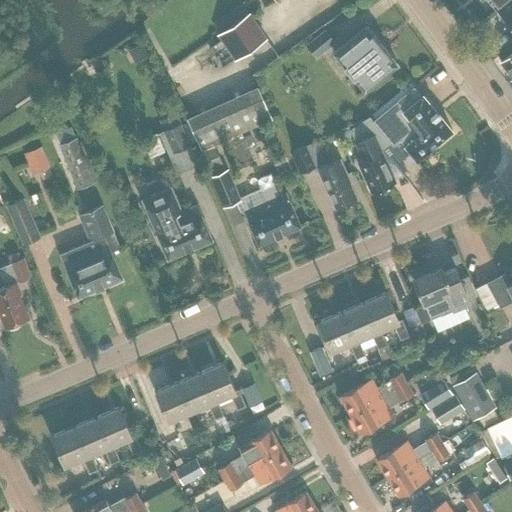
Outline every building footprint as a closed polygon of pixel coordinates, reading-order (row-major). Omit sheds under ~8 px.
[(489,0),(497,10),(508,0),(489,0)] [(511,0),(509,0),(498,10),(511,26),(511,0)] [(234,23),(216,35),(234,61),(267,39),(249,13),(240,19),(234,23)] [(333,53),(365,92),(398,65),(366,26),(333,53)] [(311,50),(319,60),(334,47),(326,37),(311,50)] [(134,48),(128,51),(134,62),(148,55),(142,43),(138,45),(134,48)] [(511,54),(501,63),(511,77),(511,54)] [(364,121),(385,149),(391,144),(393,146),(400,140),(405,146),(417,160),(452,131),(423,96),(422,96),(414,87),(373,120),(370,116),(364,121)] [(271,119),(257,88),(187,119),(201,151),(271,119)] [(159,132),(176,174),(197,165),(175,111),(157,119),(162,130),(159,132)] [(387,154),(383,156),(382,152),(385,149),(364,121),(363,121),(350,130),(356,143),(355,144),(362,161),(359,162),(372,192),(395,182),(392,174),(399,171),(387,154)] [(60,145),(78,190),(95,182),(77,138),(60,145)] [(290,152),(299,172),(314,166),(305,145),(290,152)] [(50,166),(41,146),(24,153),(32,174),(50,166)] [(340,160),(317,170),(321,179),(328,193),(330,192),(337,208),(355,200),(348,184),(350,183),(344,169),(340,160)] [(240,200),(227,169),(209,176),(222,207),(240,200)] [(212,240),(197,205),(181,212),(170,187),(142,198),(167,258),(212,240)] [(264,202),(243,211),(258,245),(300,226),(286,192),(278,196),(274,188),(261,194),(264,202)] [(7,205),(23,243),(39,236),(23,198),(7,205)] [(91,241),(60,254),(63,262),(78,297),(122,278),(111,252),(120,248),(102,205),(80,215),(91,241)] [(21,295),(16,283),(29,277),(22,259),(0,268),(0,272),(6,286),(0,288),(0,315),(5,328),(8,327),(11,329),(18,326),(19,322),(29,318),(20,295),(21,295)] [(441,316),(470,303),(460,280),(455,268),(444,273),(441,268),(413,280),(430,320),(432,320),(431,319),(440,315),(441,316)] [(511,301),(511,282),(509,285),(503,274),(486,283),(499,308),(511,301)] [(398,321),(386,292),(363,302),(376,332),(380,330),(393,324),(400,340),(408,336),(401,320),(398,321)] [(363,302),(341,311),(354,341),(358,339),(371,334),(378,349),(386,345),(380,330),(376,332),(363,302)] [(356,359),(364,355),(358,339),(354,341),(341,311),(318,321),(331,351),(349,343),(356,359)] [(429,339),(425,341),(425,342),(429,350),(429,351),(437,348),(432,338),(431,338),(430,338),(429,339)] [(309,351),(319,376),(331,371),(321,346),(309,351)] [(223,362),(200,372),(213,402),(217,400),(230,394),(237,410),(245,406),(238,390),(235,391),(223,362)] [(371,379),(340,396),(350,415),(407,383),(395,363),(383,370),(389,380),(376,387),(371,379)] [(190,411),(195,409),(208,404),(215,419),(223,415),(217,400),(213,402),(200,372),(178,381),(190,411)] [(495,407),(475,372),(461,380),(457,383),(453,385),(451,386),(471,420),(495,407)] [(457,374),(449,378),(453,385),(457,383),(461,380),(457,374)] [(451,394),(443,380),(419,394),(427,409),(451,394)] [(195,409),(190,411),(178,381),(155,391),(168,421),(186,413),(193,428),(201,425),(195,409)] [(361,434),(392,416),(387,408),(401,400),(401,402),(413,394),(407,383),(350,415),(361,434)] [(242,388),(250,407),(261,402),(253,384),(242,388)] [(430,409),(439,424),(463,409),(454,394),(430,409)] [(119,407),(96,416),(109,446),(113,445),(126,439),(133,454),(141,451),(134,434),(131,436),(119,407)] [(109,446),(96,416),(74,426),(87,456),(91,454),(104,448),(111,464),(119,460),(113,445),(109,446)] [(511,417),(488,429),(502,458),(511,453),(511,417)] [(89,473),(97,470),(91,454),(87,456),(74,426),(51,436),(64,465),(82,458),(89,473)] [(216,468),(223,481),(281,448),(270,429),(239,447),(242,454),(216,468)] [(387,478),(418,459),(417,459),(431,450),(431,451),(443,443),(436,433),(424,440),(425,441),(412,449),(406,441),(376,460),(387,478)] [(185,457),(177,437),(164,443),(172,462),(185,457)] [(464,449),(454,455),(462,469),(489,452),(481,439),(473,443),(464,449)] [(438,462),(450,455),(443,443),(431,451),(438,462)] [(260,485),(291,467),(281,448),(223,481),(229,491),(242,484),(241,482),(254,474),(260,485)] [(162,456),(153,461),(162,480),(171,475),(162,456)] [(189,460),(171,471),(179,484),(179,485),(203,471),(198,462),(196,458),(195,457),(191,459),(189,460)] [(489,460),(486,462),(499,483),(506,478),(493,458),(489,460)] [(429,477),(418,459),(387,478),(398,496),(429,477)] [(312,511),(317,510),(305,491),(275,510),(275,511),(312,511)] [(469,510),(481,502),(474,492),(462,500),(469,510)] [(124,511),(130,509),(130,510),(142,503),(137,493),(124,499),(123,497),(108,505),(105,499),(82,511),(124,511)] [(511,511),(511,500),(495,511),(511,511)] [(427,511),(452,511),(444,501),(427,511)] [(225,511),(220,502),(202,511),(225,511)] [(470,511),(487,511),(481,502),(469,510),(470,511)] [(146,511),(142,503),(130,510),(131,511),(146,511)]
